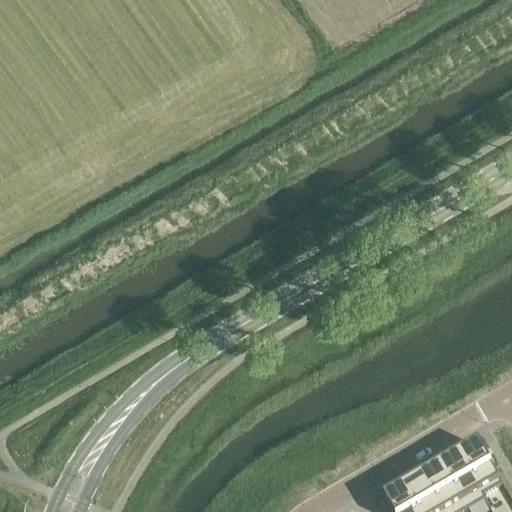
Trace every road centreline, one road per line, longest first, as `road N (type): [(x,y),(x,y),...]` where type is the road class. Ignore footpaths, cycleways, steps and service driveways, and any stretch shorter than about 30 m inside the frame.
road 1 (secondary): [(67,511),(82,478),(149,390),(210,345),(511,171)]
road 2 (residential): [(511,393),(314,511)]
